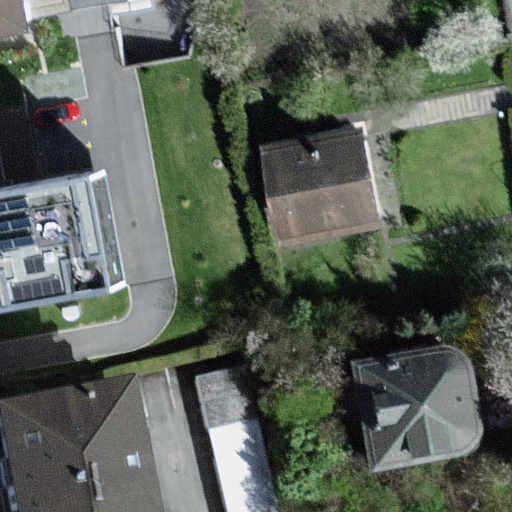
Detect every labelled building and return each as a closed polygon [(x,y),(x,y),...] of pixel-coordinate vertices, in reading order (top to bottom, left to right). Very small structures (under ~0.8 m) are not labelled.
[(0,0),(0,17),(92,0),(0,0)] [(370,126),(269,145),(290,251),(390,232),(370,126)] [(0,303),(145,276),(125,170),(0,193),(0,303)] [(458,346),(341,369),(362,476),(478,454),(458,346)] [(226,511),(265,511),(234,359),(196,366),(226,511)] [(144,511),(121,392),(11,413),(30,511),(144,511)]
